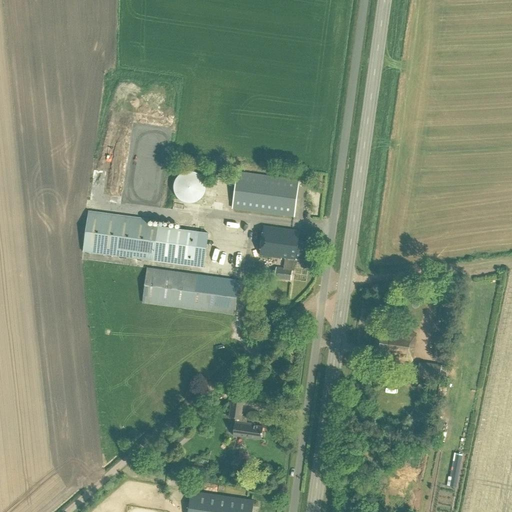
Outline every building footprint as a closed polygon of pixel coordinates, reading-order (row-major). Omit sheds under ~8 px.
[(140,111),(127,109),(115,195),(128,197),(140,111)] [(156,184),(164,118),(151,117),(144,183),(156,184)] [(205,186),(203,179),(197,173),(190,171),(182,173),(176,178),(173,185),(174,193),(178,199),(185,203),(192,203),(199,200),(204,194),(205,186)] [(295,216),(299,179),(236,171),(232,208),(295,216)] [(194,267),(204,268),(209,233),(199,232),(149,225),(149,219),(89,211),(83,252),(194,267)] [(249,232),(249,218),(223,217),(222,231),(249,232)] [(307,259),(310,242),(299,241),(300,230),(263,225),(259,255),(285,259),(284,268),(276,267),(275,278),(291,280),(292,270),(294,271),(296,258),(307,259)] [(233,315),(238,280),(147,268),(143,303),(233,315)] [(454,298),(455,293),(442,290),(441,294),(454,298)] [(171,326),(181,328),(183,316),(172,314),(171,326)] [(190,319),(191,327),(198,326),(197,318),(190,319)] [(413,360),(416,333),(377,328),(374,355),(413,360)] [(445,355),(448,338),(436,337),(434,354),(445,355)] [(442,379),(444,366),(419,362),(417,375),(442,379)] [(426,391),(428,387),(427,384),(423,382),(419,383),(417,387),(419,391),(422,392),(426,391)] [(262,440),(263,426),(254,425),(254,423),(247,422),(248,416),(241,415),(243,402),(232,400),(229,417),(236,418),(233,436),(246,438),(262,440)] [(389,408),(387,413),(396,416),(397,411),(389,408)] [(253,511),(255,502),(191,492),(187,511),(253,511)]
